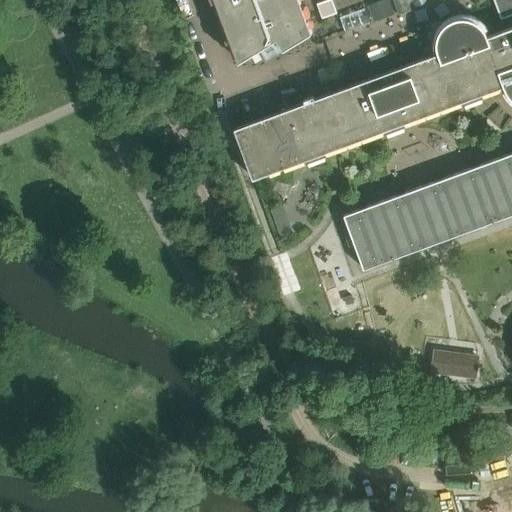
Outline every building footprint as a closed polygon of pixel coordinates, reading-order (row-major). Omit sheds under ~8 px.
[(216,0),(239,61),(277,37),(284,49),(312,31),(300,0),(216,0)] [(511,0),(496,0),(502,14),(511,10),(511,7),(511,25),(487,35),(486,33),(484,33),(483,32),(482,30),(481,28),(479,26),(477,25),(475,23),(472,22),(470,21),(467,20),(465,20),(462,20),(459,20),(457,21),(454,22),(452,23),(450,24),(448,26),(446,28),(444,30),(443,32),(442,34),(441,37),(440,39),(440,41),(440,44),(440,46),(441,49),(441,51),(345,87),(288,108),(288,104),(283,104),(282,105),(281,105),(280,106),(279,107),(279,108),(278,109),(279,111),(279,112),(235,128),(254,178),(306,159),(307,162),(327,154),(326,151),(384,129),(385,132),(406,125),(405,122),(462,101),(463,104),(483,96),(482,93),(504,85),(506,88),(507,91),(509,94),(511,97),(511,98),(511,153),(345,215),(365,269),(511,214),(511,0)] [(379,0),(371,2),(375,18),(396,13),(393,0),(379,0)] [(343,16),(347,28),(371,19),(367,7),(343,16)] [(327,287),(334,318),(359,311),(352,281),(327,287)]
